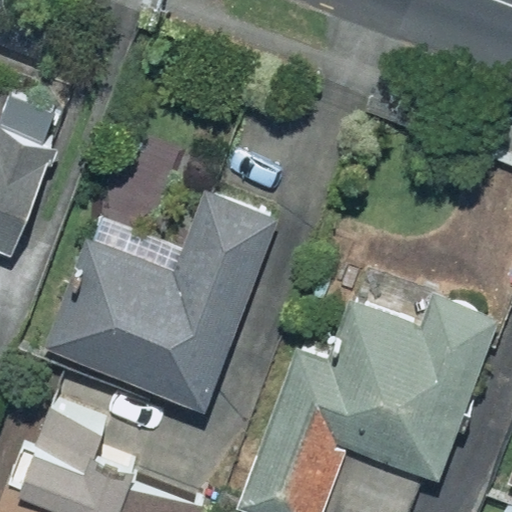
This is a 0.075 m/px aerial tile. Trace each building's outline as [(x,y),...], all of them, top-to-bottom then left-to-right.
[(50,0),(0,0),(0,34),(40,51),(59,3),(50,0)] [(0,238),(17,245),(73,104),(16,82),(4,114),(0,112),(0,238)] [(95,203),(46,329),(209,392),(281,208),(207,179),(184,238),(95,203)] [(329,335),(301,324),(239,484),(311,511),(405,511),(429,452),(447,460),(505,310),(444,286),(431,319),(348,287),(329,335)] [(115,415),(44,387),(0,498),(0,511),(210,511),(214,502),(137,471),(145,451),(106,436),(115,415)]
